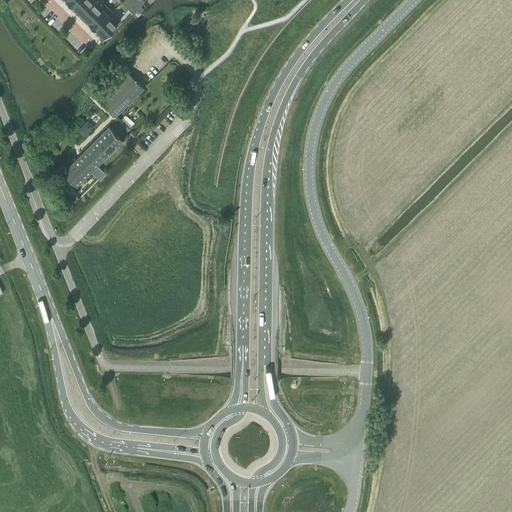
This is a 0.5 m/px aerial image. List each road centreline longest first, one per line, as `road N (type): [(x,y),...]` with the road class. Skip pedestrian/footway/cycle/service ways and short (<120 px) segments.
road 1 (unclassified): [(412,0),(339,75),(310,141),(316,221),(354,297),(365,342),(357,454)]
road 2 (primary): [(347,0),(293,58),(251,152),(242,344)]
road 3 (primary): [(260,344),(270,145),(303,67),(361,0)]
road 4 (unclassified): [(95,349),(0,106)]
road 5 (secondary): [(208,428),(143,431),(98,416),(48,307)]
road 6 (secondary): [(48,307),(64,404),(76,425),(103,442),(160,451)]
road 7 (secondary): [(48,307),(0,187)]
